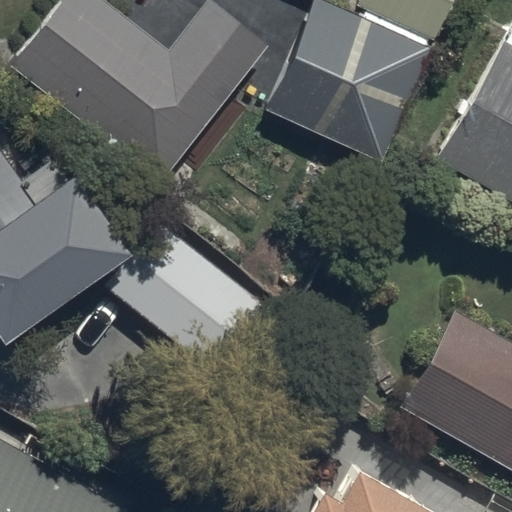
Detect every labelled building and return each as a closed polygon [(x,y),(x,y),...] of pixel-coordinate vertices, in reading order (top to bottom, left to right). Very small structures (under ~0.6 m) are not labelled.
[(98,0),(55,0),(4,67),(157,185),(264,47),(203,0),(200,0),(163,49),(98,0)] [(426,52),(348,16),(310,0),(309,0),(260,113),(376,164),(426,52)] [(354,0),(348,16),(426,52),(448,0),(354,0)] [(511,204),(511,18),(432,158),(511,204)] [(0,157),(0,340),(123,260),(70,179),(31,204),(0,157)] [(400,404),(511,468),(511,344),(453,311),(400,404)] [(81,387),(8,349),(0,362),(0,407),(55,437),(81,387)] [(119,511),(121,511),(0,441),(0,511),(119,511)] [(421,511),(352,473),(336,504),(318,493),(307,511),(421,511)]
